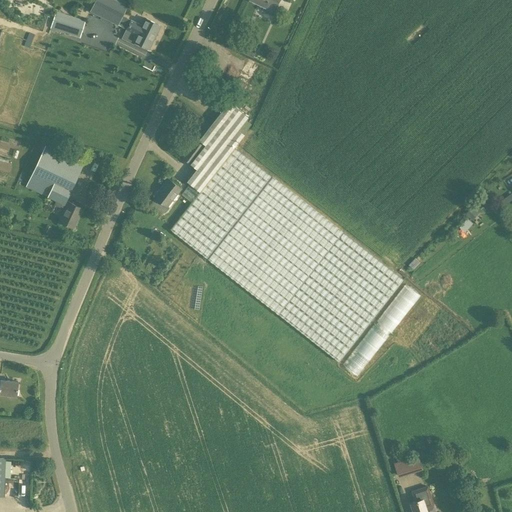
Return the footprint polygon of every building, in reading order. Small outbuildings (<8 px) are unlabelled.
[(120,21),(128,5),(117,0),(95,0),(92,7),(120,21)] [(85,21),(56,12),(51,27),(80,36),(85,21)] [(149,49),(161,25),(145,17),(141,25),(130,19),(125,29),(137,35),(133,42),(149,49)] [(248,116),(228,101),(209,126),(221,134),(236,145),(245,134),(238,129),(248,116)] [(205,144),(204,145),(196,139),(192,144),(188,141),(185,145),(189,148),(182,158),(196,168),(187,181),(190,183),(181,194),(192,202),(170,229),(339,362),(403,279),(235,147),(236,145),(221,134),(209,126),(198,139),(205,144)] [(73,227),(82,208),(66,200),(84,163),(45,144),(25,186),(55,200),(54,204),(64,209),(58,220),(73,227)] [(150,204),(160,211),(162,212),(165,212),(166,210),(169,207),(168,206),(181,188),(168,178),(153,197),(154,198),(150,204)] [(478,213),(471,207),(465,214),(472,220),(478,213)] [(343,365),(357,376),(389,336),(387,335),(390,331),(392,332),(421,295),(406,284),(377,321),(378,322),(376,325),(375,324),(343,365)] [(0,393),(16,395),(17,381),(0,378),(0,393)] [(418,455),(393,462),(398,477),(423,469),(418,455)] [(426,511),(425,507),(433,504),(427,486),(412,491),(415,500),(410,502),(412,511),(426,511)]
